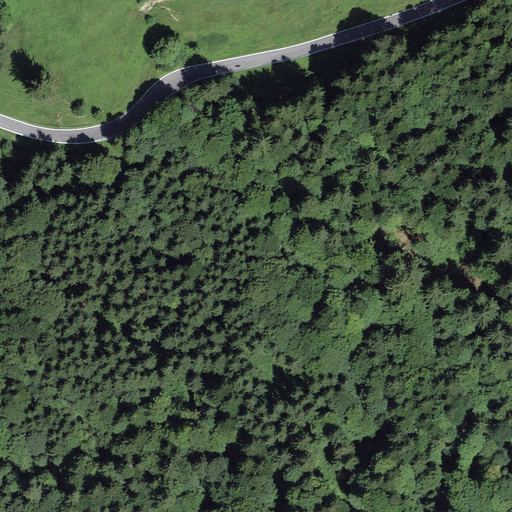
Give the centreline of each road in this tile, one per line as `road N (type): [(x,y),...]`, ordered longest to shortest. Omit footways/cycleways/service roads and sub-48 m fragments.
road 1 (tertiary): [(0,121),(43,134),(91,135),(119,126),(194,73),(292,52),(451,0)]
road 2 (track): [(511,395),(491,402),(463,429),(431,511)]
